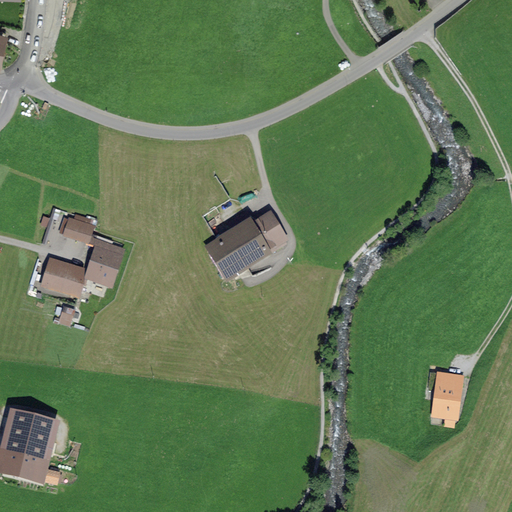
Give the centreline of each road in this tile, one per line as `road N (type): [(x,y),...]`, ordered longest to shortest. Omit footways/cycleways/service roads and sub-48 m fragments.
road 1 (tertiary): [(18,85),(134,129),(230,132),(274,117),(371,62),(458,0)]
road 2 (track): [(423,27),(477,105),(511,186)]
